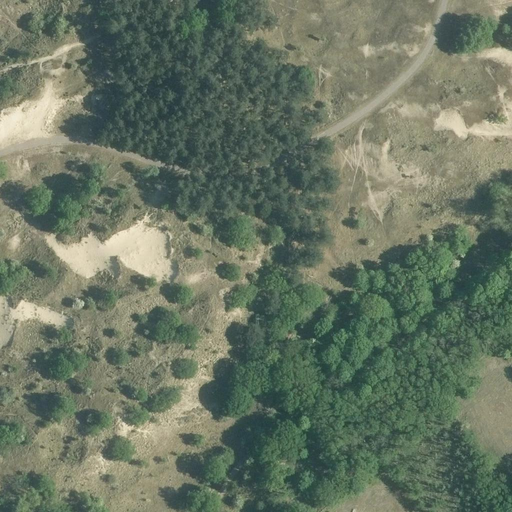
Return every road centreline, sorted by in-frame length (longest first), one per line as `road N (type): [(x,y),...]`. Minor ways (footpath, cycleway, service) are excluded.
road 1 (track): [(0,153),(82,140),(216,178),(269,169),(351,119),(417,64),(444,0)]
road 2 (unknown): [(511,255),(382,352),(345,351),(314,328),(295,336),(274,380),(262,444),(235,467),(208,511)]
